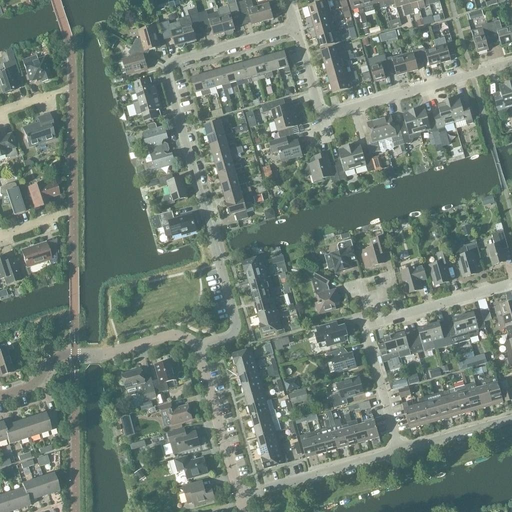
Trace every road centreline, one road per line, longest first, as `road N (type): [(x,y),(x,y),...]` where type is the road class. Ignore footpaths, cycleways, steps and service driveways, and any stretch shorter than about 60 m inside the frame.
road 1 (residential): [(198,346),(231,336),(236,326),(166,67),(296,26)]
road 2 (residential): [(511,285),(365,328),(395,442)]
road 3 (residential): [(470,72),(332,113),(320,108),(296,26)]
road 4 (residential): [(0,397),(28,388),(57,358),(176,335),(198,346)]
road 5 (residential): [(241,497),(388,454),(395,442)]
road 6 (residential): [(198,346),(241,497)]
road 7 (residential): [(395,442),(407,448),(511,419)]
